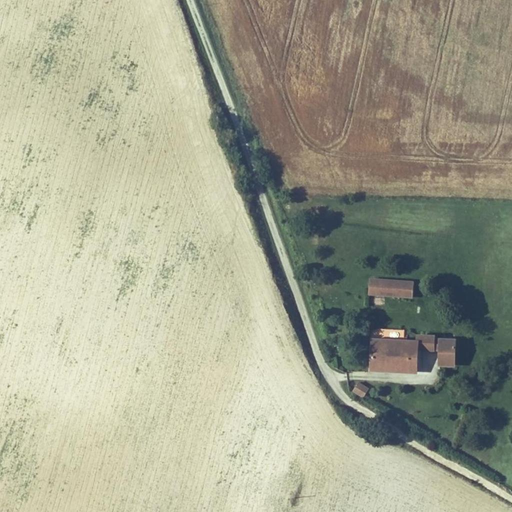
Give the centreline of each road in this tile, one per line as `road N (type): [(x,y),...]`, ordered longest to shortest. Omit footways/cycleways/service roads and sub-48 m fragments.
road 1 (unclassified): [(342,393),(311,339),(190,0)]
road 2 (track): [(511,499),(342,393)]
